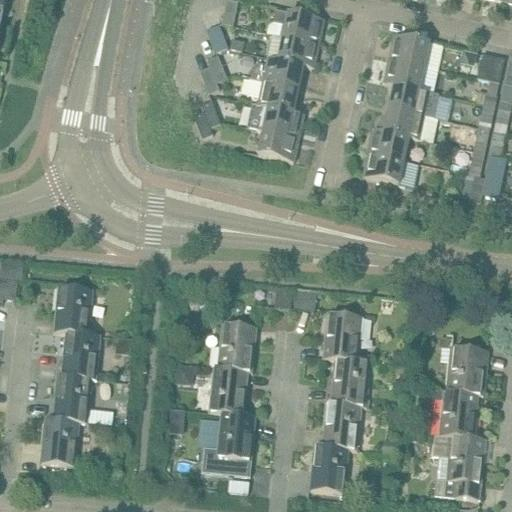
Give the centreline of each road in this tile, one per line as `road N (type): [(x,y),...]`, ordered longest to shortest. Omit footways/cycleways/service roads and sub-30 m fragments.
road 1 (tertiary): [(450,261),(142,218),(111,203),(95,178)]
road 2 (residential): [(4,511),(25,308)]
road 3 (tertiary): [(95,178),(85,120),(111,0)]
road 4 (residential): [(276,511),(294,333)]
road 5 (residential): [(327,173),(362,7)]
road 6 (residential): [(511,39),(362,7)]
